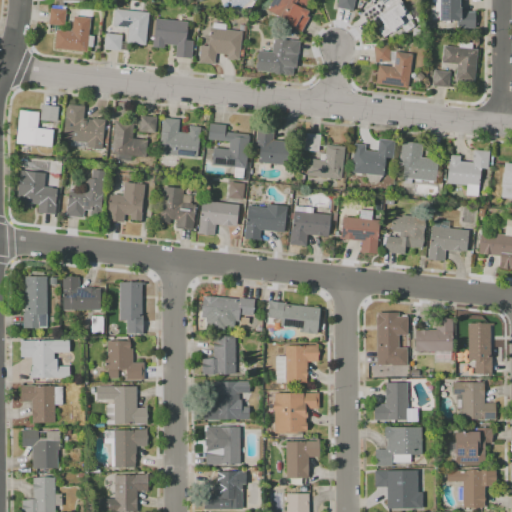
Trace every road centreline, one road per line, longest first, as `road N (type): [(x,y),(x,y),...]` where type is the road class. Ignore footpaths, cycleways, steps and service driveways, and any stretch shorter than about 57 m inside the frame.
road 1 (residential): [(511,300),(0,239)]
road 2 (residential): [(496,118),(8,64)]
road 3 (residential): [(178,511),(178,262)]
road 4 (residential): [(349,511),(348,281)]
